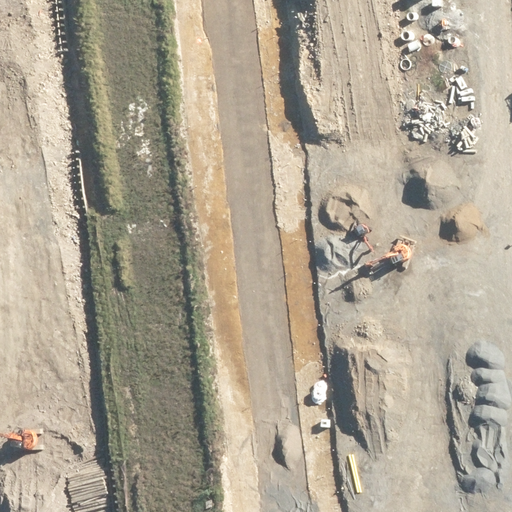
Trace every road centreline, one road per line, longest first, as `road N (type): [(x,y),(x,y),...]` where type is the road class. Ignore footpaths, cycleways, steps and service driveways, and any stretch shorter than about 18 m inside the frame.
road 1 (residential): [(285,511),(231,0)]
road 2 (residential): [(511,249),(482,0)]
